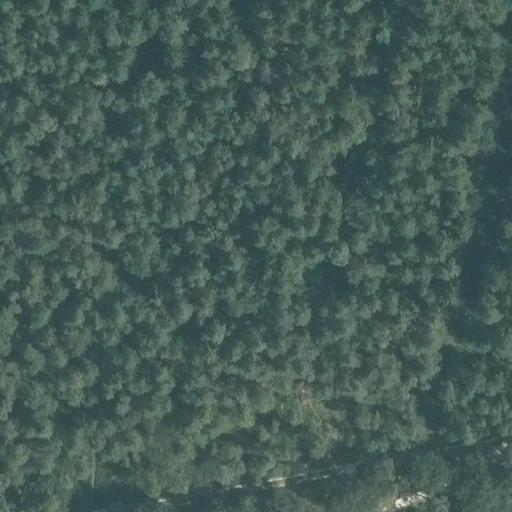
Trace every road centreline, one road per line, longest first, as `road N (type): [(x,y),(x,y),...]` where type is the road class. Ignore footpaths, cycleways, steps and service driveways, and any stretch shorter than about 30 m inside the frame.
road 1 (track): [(511,439),(122,511)]
road 2 (track): [(377,511),(511,452)]
